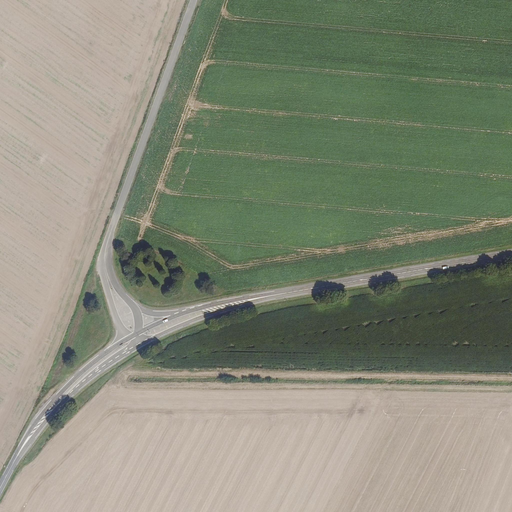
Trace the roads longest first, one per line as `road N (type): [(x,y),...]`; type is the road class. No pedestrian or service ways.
road 1 (unclassified): [(191,0),(104,263)]
road 2 (secondary): [(137,345),(225,309),(343,282)]
road 3 (secondary): [(343,282),(511,253)]
road 4 (secondary): [(18,454),(88,377),(137,345)]
road 5 (secondary): [(125,339),(53,398),(18,454)]
road 6 (secondary): [(343,282),(198,308)]
